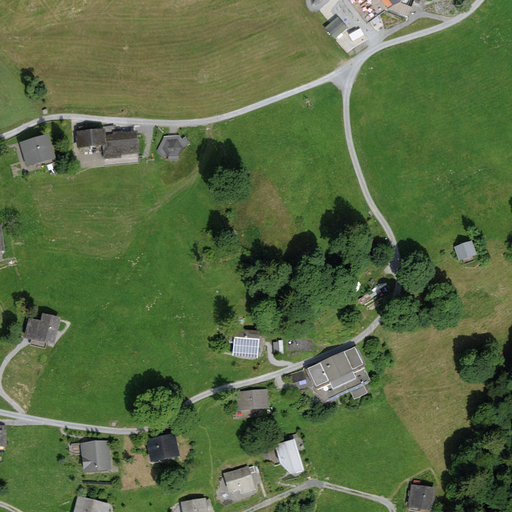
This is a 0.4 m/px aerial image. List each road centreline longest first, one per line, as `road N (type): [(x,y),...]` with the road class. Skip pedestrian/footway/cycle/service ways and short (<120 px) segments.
road 1 (residential): [(481,0),(457,19),(348,65),(347,138),(399,271),(392,303),(367,331),(303,363),(206,393),(143,427),(41,420)]
road 2 (residential): [(248,511),(318,484),(382,500),(391,511)]
